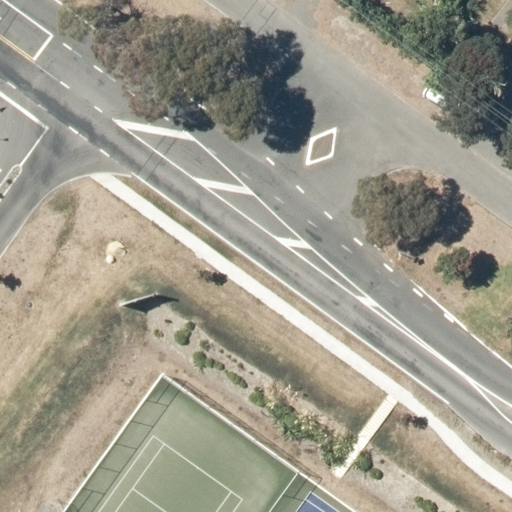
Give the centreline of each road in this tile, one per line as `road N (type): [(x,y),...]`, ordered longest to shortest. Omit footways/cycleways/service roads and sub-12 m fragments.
road 1 (secondary): [(263,232),(511,416)]
road 2 (secondary): [(69,91),(263,232)]
road 3 (residential): [(364,93),(353,172),(263,232)]
road 4 (residential): [(364,93),(292,130),(263,232)]
road 5 (residential): [(511,204),(364,93)]
road 6 (residential): [(364,93),(237,0)]
road 7 (residential): [(69,91),(0,195)]
